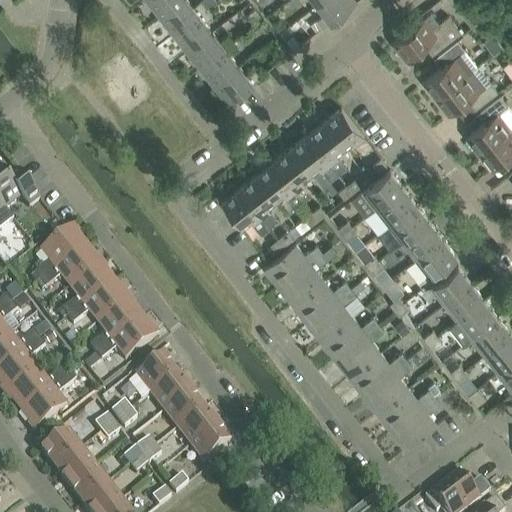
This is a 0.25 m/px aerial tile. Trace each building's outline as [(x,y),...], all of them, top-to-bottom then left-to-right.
[(148,0),(147,1),(161,18),(183,0),(148,0)] [(183,0),(161,18),(174,35),(207,9),(202,1),(194,7),(187,0),(183,0)] [(215,0),(203,0),(202,1),(207,9),(217,1),(215,0)] [(299,0),(290,0),(287,2),(293,9),(302,2),(299,0)] [(357,2),(355,0),(323,0),(318,5),(326,14),(318,20),(324,28),(332,22),(357,2)] [(174,35),(187,52),(213,32),(205,22),(213,16),(207,9),(174,35)] [(255,9),(248,15),(256,25),(263,19),(255,9)] [(431,14),(424,20),(393,44),(406,61),(428,44),(436,53),(462,33),(449,17),(439,25),(431,14)] [(187,52),(200,69),(234,43),(228,35),(220,42),(213,32),(187,52)] [(423,83),(436,100),(478,67),(458,41),(438,56),(445,66),(423,83)] [(200,69),(214,86),(239,66),(232,56),(240,50),(234,43),(200,69)] [(247,76),(239,66),(214,86),(228,103),(253,83),(261,77),(255,69),(247,76)] [(499,93),(491,83),(478,67),(436,100),(449,116),(471,99),(479,108),(499,93)] [(479,155),(511,130),(511,129),(511,110),(501,96),(481,111),(489,121),(466,138),(479,155)] [(342,108),(325,122),(345,148),(353,141),(356,145),(365,138),(342,108)] [(325,122),(308,135),(338,175),(347,168),(336,154),(345,148),(325,122)] [(511,131),(511,130),(479,155),(492,171),(511,155),(511,131)] [(330,181),(338,175),(308,135),(291,149),(311,174),(319,168),(330,181)] [(302,181),(311,174),(291,149),(274,162),(297,192),(305,185),(302,181)] [(373,165),(379,173),(387,166),(382,159),(373,165)] [(285,194),(288,198),(294,205),(302,199),(297,192),(274,162),(257,175),(276,201),(285,194)] [(40,201),(25,182),(16,170),(7,177),(0,168),(0,202),(6,211),(22,198),(30,208),(40,201)] [(376,209),(404,188),(391,170),(363,192),(376,209)] [(257,175),(240,189),(269,226),(277,219),(268,207),(276,201),(257,175)] [(347,186),(353,193),(361,187),(355,180),(347,186)] [(339,192),(345,200),(353,193),(347,186),(339,192)] [(376,209),(390,226),(417,205),(404,188),(376,209)] [(251,221),(254,225),(261,233),(269,227),(269,226),(240,189),(222,202),(242,228),(251,221)] [(390,226),(403,244),(431,222),(417,205),(390,226)] [(313,213),(319,220),(327,214),(321,206),(313,213)] [(319,220),(313,213),(305,219),(311,226),(319,220)] [(344,235),(353,228),(348,222),(339,229),(344,235)] [(403,244),(416,260),(444,239),(431,222),(403,244)] [(35,275),(41,282),(88,246),(73,227),(42,252),(50,263),(35,275)] [(353,228),(344,235),(348,241),(358,234),(353,228)] [(279,239),(284,246),(293,241),(287,233),(279,239)] [(284,246),(279,239),(271,245),(277,253),(284,246)] [(458,256),(444,239),(416,260),(430,278),(458,256)] [(279,287),(323,253),(318,246),(305,256),(296,244),(265,269),(279,287)] [(62,278),(70,288),(102,264),(88,246),(41,282),(46,290),(62,278)] [(279,287),(293,305),(325,281),(316,270),(329,260),(323,253),(279,287)] [(370,269),(380,262),(375,256),(365,263),(370,269)] [(0,274),(3,279),(19,271),(13,260),(0,267),(0,274)] [(380,262),(370,269),(375,275),(384,268),(380,262)] [(63,311),(69,318),(116,281),(102,264),(70,288),(78,299),(63,311)] [(431,287),(445,305),(472,283),(459,266),(431,287)] [(130,299),(116,281),(69,318),(74,326),(90,313),(98,324),(130,299)] [(293,305),(307,323),(351,289),(346,282),(333,292),(325,281),(293,305)] [(445,305),(458,322),(486,300),(472,283),(445,305)] [(307,323),(321,341),(353,317),(344,305),(357,296),(351,289),(307,323)] [(23,295),(14,302),(21,310),(29,304),(23,295)] [(0,313),(13,304),(7,297),(0,302),(0,313)] [(395,311),(404,303),(399,297),(390,304),(395,311)] [(434,297),(421,307),(427,316),(440,306),(434,297)] [(144,317),(130,299),(98,324),(107,335),(91,347),(97,354),(144,317)] [(499,317),(486,300),(458,322),(449,328),(463,345),(471,339),(499,317)] [(404,303),(395,311),(400,317),(409,309),(404,303)] [(18,311),(13,304),(0,313),(0,342),(11,334),(3,323),(18,311)] [(158,336),(144,317),(97,354),(102,361),(118,349),(127,361),(158,336)] [(362,328),(353,317),(321,341),(335,359),(379,325),(374,318),(362,328)] [(471,339),(484,356),(511,334),(499,317),(471,339)] [(402,336),(410,330),(403,321),(395,327),(402,336)] [(46,323),(35,332),(35,333),(40,339),(51,330),(46,323)] [(385,332),(379,325),(335,359),(349,377),(381,352),(372,341),(385,332)] [(429,344),(438,337),(433,331),(424,338),(429,344)] [(20,345),(11,334),(0,342),(0,371),(41,340),(40,339),(35,333),(20,345)] [(511,334),(484,356),(498,373),(511,361),(511,334)] [(438,337),(429,344),(434,350),(443,343),(438,337)] [(47,347),(41,340),(0,371),(0,384),(8,395),(39,370),(31,359),(47,347)] [(390,363),(381,352),(349,377),(363,395),(407,361),(402,354),(390,363)] [(138,378),(151,395),(178,374),(164,357),(138,378)] [(363,395),(378,413),(409,388),(400,377),(413,367),(407,361),(363,395)] [(511,389),(511,361),(498,373),(511,390),(511,389)] [(455,378),(465,371),(460,365),(451,372),(455,378)] [(8,395),(22,413),(69,376),(63,369),(48,381),(39,370),(8,395)] [(465,371),(455,378),(460,385),(470,377),(465,371)] [(151,395),(165,412),(192,392),(178,374),(151,395)] [(75,383),(69,376),(22,413),(36,431),(68,407),(59,395),(75,383)] [(378,413),(392,431),(436,396),(430,390),(418,399),(409,388),(378,413)] [(473,402),(483,394),(478,388),(469,396),(473,402)] [(165,412),(178,429),(205,409),(192,392),(165,412)] [(441,403),(436,396),(392,431),(406,450),(438,425),(428,413),(441,403)] [(113,412),(119,420),(132,410),(125,402),(113,412)] [(178,429),(191,447),(218,426),(205,409),(178,429)] [(138,419),(132,410),(119,420),(126,428),(138,419)] [(96,425),(102,433),(115,424),(108,416),(96,425)] [(121,432),(115,424),(102,433),(109,442),(121,432)] [(232,443),(218,426),(191,447),(205,464),(232,443)] [(42,452),(56,470),(83,449),(69,431),(42,452)] [(150,438),(137,448),(144,456),(156,446),(150,438)] [(162,454),(156,446),(144,456),(150,464),(162,454)] [(125,457),(131,466),(144,456),(137,448),(125,457)] [(56,470),(70,487),(96,466),(83,449),(56,470)] [(138,474),(150,464),(144,456),(131,466),(138,474)] [(70,487),(82,503),(109,483),(96,466),(70,487)] [(445,511),(465,511),(491,492),(481,479),(473,486),(461,471),(426,499),(429,503),(429,502),(436,511),(438,511),(443,509),(445,511)] [(170,485),(177,494),(189,484),(183,476),(170,485)] [(106,511),(123,500),(109,483),(82,503),(89,511),(106,511)] [(160,507),(167,501),(172,497),(166,489),(153,499),(160,507)] [(505,511),(506,511),(496,498),(478,511),(505,511)] [(132,511),(123,500),(106,511),(132,511)]
